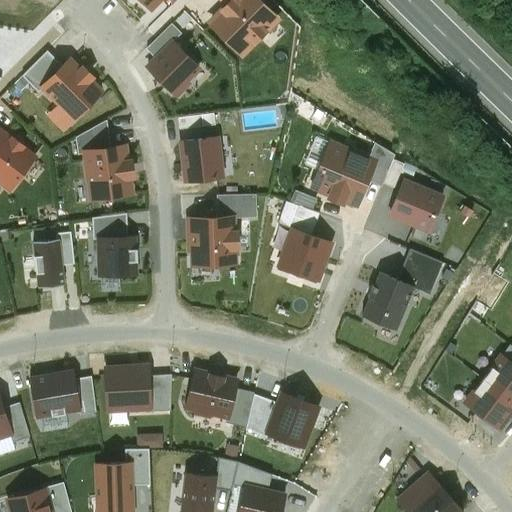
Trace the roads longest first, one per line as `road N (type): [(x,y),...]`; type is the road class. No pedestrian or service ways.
road 1 (residential): [(172,330),(170,230),(148,108),(121,60),(79,16)]
road 2 (residential): [(172,330),(105,331),(0,349)]
road 3 (residential): [(314,360),(172,330)]
road 4 (primary): [(413,0),(511,96)]
road 5 (residential): [(314,360),(366,235)]
road 6 (residential): [(326,511),(393,404)]
road 7 (residential): [(489,480),(393,404)]
